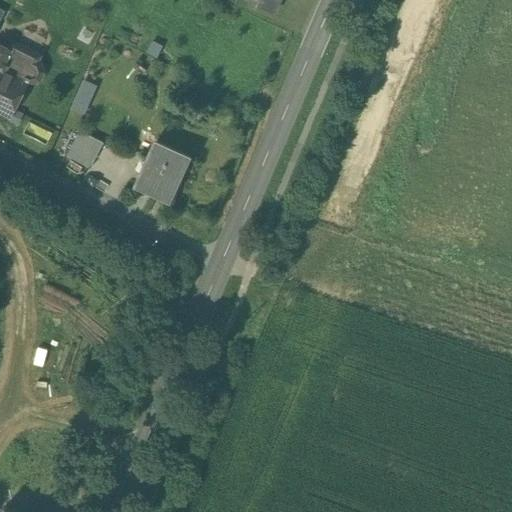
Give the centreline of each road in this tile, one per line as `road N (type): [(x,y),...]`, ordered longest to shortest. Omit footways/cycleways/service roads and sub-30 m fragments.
road 1 (tertiary): [(119,511),(336,0)]
road 2 (track): [(223,263),(0,153)]
